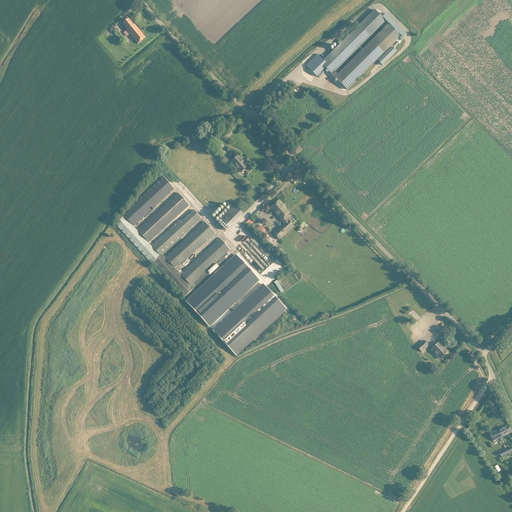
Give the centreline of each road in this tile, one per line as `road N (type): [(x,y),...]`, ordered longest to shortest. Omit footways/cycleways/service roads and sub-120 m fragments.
road 1 (unclassified): [(482,354),(141,0)]
road 2 (track): [(492,374),(402,511)]
